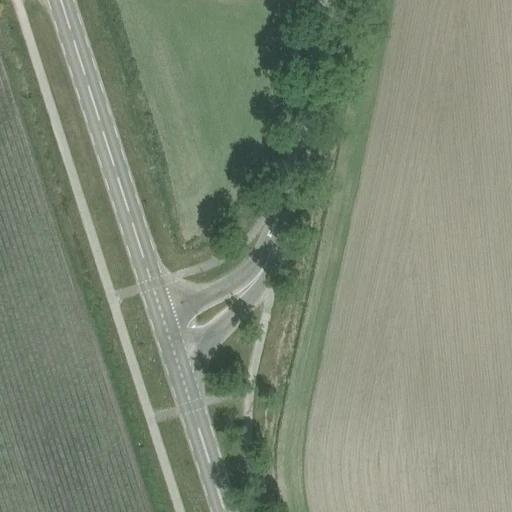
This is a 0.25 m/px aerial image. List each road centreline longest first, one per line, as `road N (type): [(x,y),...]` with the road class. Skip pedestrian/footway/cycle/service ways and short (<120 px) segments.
road 1 (secondary): [(162,315),(59,0)]
road 2 (unclassified): [(266,259),(337,0)]
road 3 (secondary): [(223,511),(175,356)]
road 4 (unclassified): [(175,356),(248,301),(266,259)]
